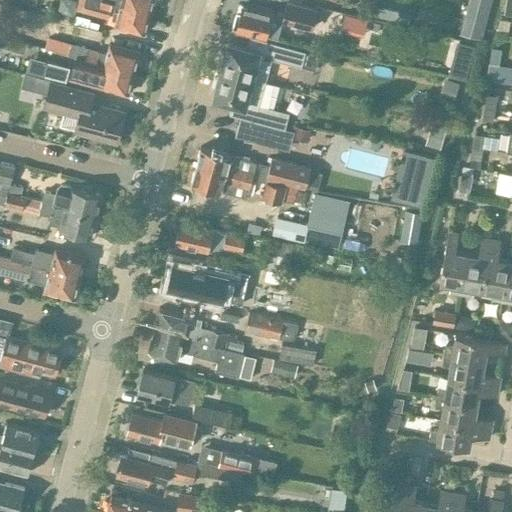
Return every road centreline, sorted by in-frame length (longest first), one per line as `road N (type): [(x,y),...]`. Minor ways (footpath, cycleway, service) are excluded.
road 1 (unclassified): [(147,182),(196,0)]
road 2 (unclassified): [(58,511),(105,330)]
road 3 (residential): [(381,442),(505,466),(511,428)]
road 4 (unclassified): [(105,330),(147,182)]
road 5 (residential): [(147,182),(0,144)]
